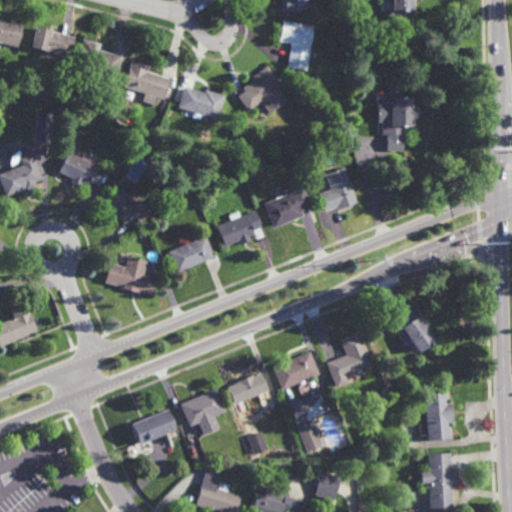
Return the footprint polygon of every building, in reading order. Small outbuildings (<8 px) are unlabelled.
[(281,12),(281,0),(305,0),(305,12),(281,12)] [(413,0),(413,12),(392,12),(392,3),(381,3),(381,0),(413,0)] [(0,18),(22,24),(16,46),(0,41),(0,18)] [(307,53),(306,53),(303,70),(286,67),(290,43),(278,41),(281,20),(312,25),(307,53)] [(71,49),(65,47),(63,54),(56,53),(55,58),(45,55),(46,50),(28,45),(34,24),(50,28),(50,30),(74,36),(71,49)] [(111,85),(92,80),(95,70),(73,64),(81,37),(99,42),(97,48),(120,55),(111,85)] [(162,98),(154,96),(152,103),(140,100),(143,92),(137,90),(137,93),(127,90),(127,87),(122,86),(130,59),(147,64),(145,71),(168,77),(162,98)] [(267,111),(259,101),(247,110),(236,95),(243,89),(241,86),(251,79),(249,76),(265,64),(280,85),(277,87),(282,93),(280,94),(284,99),(267,111)] [(400,96),(400,83),(386,83),(386,96),(400,96)] [(202,92),(203,89),(224,95),(216,119),(176,106),(183,85),(202,92)] [(414,116),(410,116),(410,126),(401,125),(401,150),(384,150),(384,135),(379,136),(379,107),(381,108),(381,90),(401,90),(401,95),(410,95),(410,105),(414,105),(414,116)] [(48,143),(33,142),(34,126),(49,127),(48,143)] [(137,137),(131,132),(136,127),(142,132),(137,137)] [(96,185),(88,181),(85,185),(80,183),(78,186),(68,181),(70,178),(56,171),(66,151),(103,169),(96,185)] [(23,190),(22,188),(3,195),(0,187),(0,172),(20,164),(17,158),(30,152),(40,178),(33,181),(35,186),(23,190)] [(335,208),(334,206),(322,210),(315,193),(328,189),(322,172),(342,166),(355,201),(335,208)] [(133,201),(137,198),(150,212),(138,223),(131,216),(123,223),(114,213),(113,213),(101,199),(118,185),(133,201)] [(272,227),(262,202),(301,187),(309,207),(300,211),(302,215),(272,227)] [(239,244),(237,240),(223,246),(214,226),(254,209),(260,226),(251,229),(253,234),(248,235),(250,239),(239,244)] [(175,272),(165,251),(204,234),(213,256),(175,272)] [(142,275),(154,278),(149,294),(136,291),(136,293),(121,288),(121,287),(102,281),(107,262),(123,266),(127,254),(146,260),(142,275)] [(432,341),(415,352),(405,338),(400,341),(393,331),(398,328),(389,314),(407,302),(415,315),(415,316),(432,341)] [(0,344),(0,320),(11,316),(8,309),(24,303),(34,331),(0,344)] [(335,387),(325,362),(345,354),(338,339),(356,331),(370,364),(344,375),(347,382),(335,387)] [(281,388),(272,365),(309,350),(318,373),(281,388)] [(268,389),(246,399),(252,412),(239,418),(226,387),(237,381),(237,380),(252,373),(253,375),(260,372),(268,389)] [(217,427),(201,434),(196,423),(187,426),(177,403),(215,388),(224,410),(213,415),(217,427)] [(446,403),(450,403),(451,422),(448,423),(449,439),(425,441),(423,394),(446,392),(446,403)] [(137,443),(130,423),(166,409),(174,429),(137,443)] [(305,452),(295,426),(312,420),(321,446),(305,452)] [(252,453),(245,437),(259,431),(266,448),(252,453)] [(449,468),(453,468),(453,490),(449,490),(449,504),(427,504),(427,484),(418,484),(418,472),(426,472),(426,453),(448,453),(449,468)] [(217,488),(218,481),(228,484),(226,491),(240,495),(234,511),(217,511),(214,511),(213,511),(206,511),(207,509),(194,505),(205,467),(219,471),(215,487),(217,488)] [(335,498),(337,474),(317,472),(314,496),(335,498)] [(301,500),(297,511),(247,511),(253,493),(262,496),(265,486),(284,492),(283,495),(301,500)]
